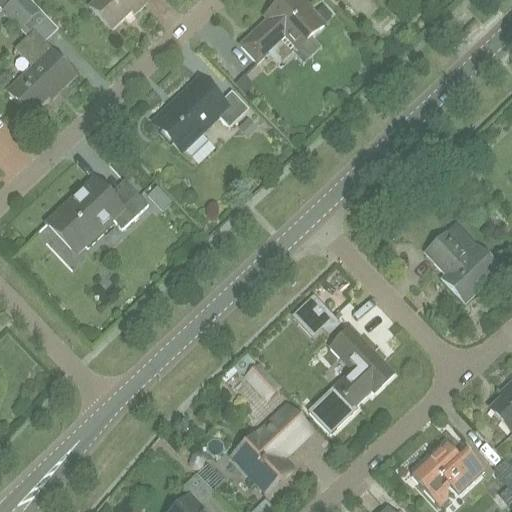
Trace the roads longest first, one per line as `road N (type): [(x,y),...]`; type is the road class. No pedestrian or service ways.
road 1 (residential): [(0,207),(216,0)]
road 2 (tertiary): [(310,219),(511,28)]
road 3 (tertiary): [(113,407),(310,219)]
road 4 (residential): [(461,376),(310,219)]
road 5 (residential): [(316,511),(461,376)]
road 6 (residential): [(113,407),(0,291)]
road 7 (tertiary): [(18,511),(113,407)]
